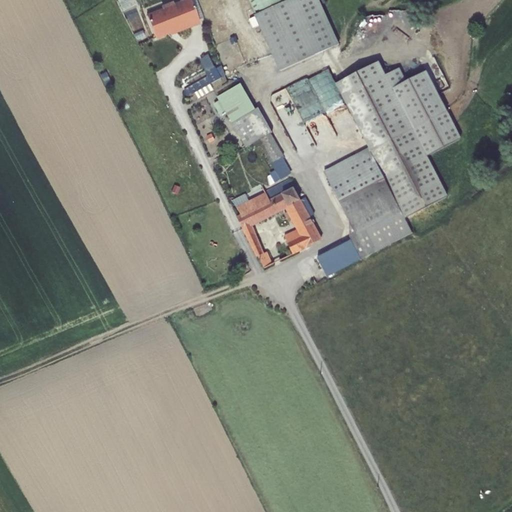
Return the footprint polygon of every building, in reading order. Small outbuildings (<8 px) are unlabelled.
[(154,38),(206,21),(198,0),(177,0),(145,11),(154,38)] [(263,0),(292,56),(348,27),(333,0),(263,0)] [(200,57),(209,76),(184,87),(188,96),(197,92),(199,96),(215,89),(212,82),(227,75),(223,65),(216,67),(210,53),(200,57)] [(277,123),(280,121),(268,97),(264,98),(249,70),(225,83),(252,135),(263,129),(277,123)] [(297,163),(277,123),(263,129),(277,159),(275,160),(280,171),(297,163)] [(419,202),(383,124),(324,151),(326,155),(319,158),(335,188),(339,187),(353,215),(355,232),(320,248),(326,261),(406,224),(400,211),(419,202)] [(296,174),(272,185),(276,192),(300,182),(296,174)] [(267,247),(254,220),(290,204),(291,205),(294,212),(300,223),(286,230),(294,249),(325,233),(314,210),(306,193),(300,182),(276,192),(272,185),(256,192),(259,200),(240,209),(267,262),(275,258),(270,246),(267,247)] [(311,191),(306,193),(314,210),(319,208),(311,191)] [(236,201),(240,209),(259,200),(256,192),(236,201)] [(294,212),(291,205),(286,207),(290,214),(294,212)]
